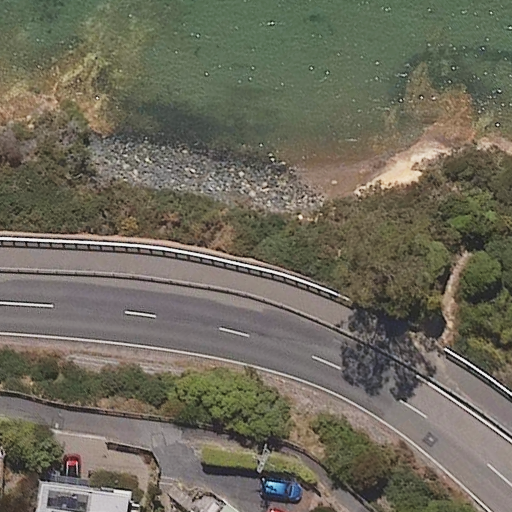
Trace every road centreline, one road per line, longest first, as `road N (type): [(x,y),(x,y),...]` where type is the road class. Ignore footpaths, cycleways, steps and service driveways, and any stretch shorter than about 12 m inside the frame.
road 1 (secondary): [(511,484),(413,409),(332,364),(238,332),(144,313),(0,301)]
road 2 (residential): [(0,405),(158,434)]
